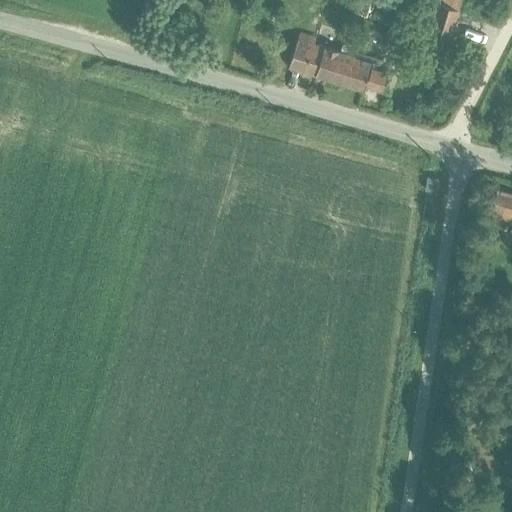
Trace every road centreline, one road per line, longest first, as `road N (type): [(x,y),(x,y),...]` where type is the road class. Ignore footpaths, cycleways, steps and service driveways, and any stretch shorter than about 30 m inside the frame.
road 1 (unclassified): [(445,146),(0,19)]
road 2 (unclassified): [(407,511),(462,151)]
road 3 (unclassified): [(445,146),(511,21)]
